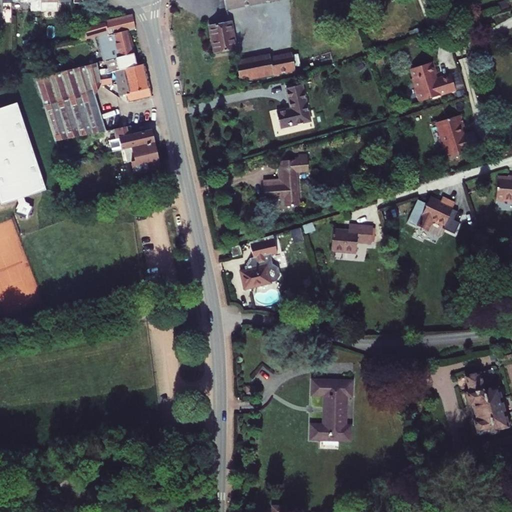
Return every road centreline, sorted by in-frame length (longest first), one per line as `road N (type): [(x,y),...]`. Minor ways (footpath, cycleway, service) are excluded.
road 1 (residential): [(511,329),(377,342),(271,321),(215,323)]
road 2 (secondary): [(215,323),(155,39)]
road 3 (secondary): [(217,511),(215,323)]
